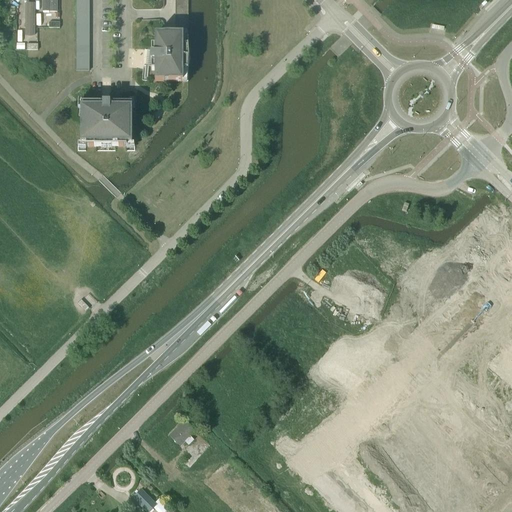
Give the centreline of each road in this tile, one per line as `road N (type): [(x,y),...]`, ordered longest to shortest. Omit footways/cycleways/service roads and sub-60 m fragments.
road 1 (unclassified): [(45,511),(360,200),(390,184),(440,191),(474,163)]
road 2 (unclassified): [(0,414),(237,178),(252,101),(335,13)]
road 3 (residential): [(355,511),(308,466),(511,262)]
road 4 (secondary): [(14,511),(190,323)]
road 5 (secondary): [(190,323),(51,430),(0,486)]
road 6 (secondary): [(190,323),(344,174)]
